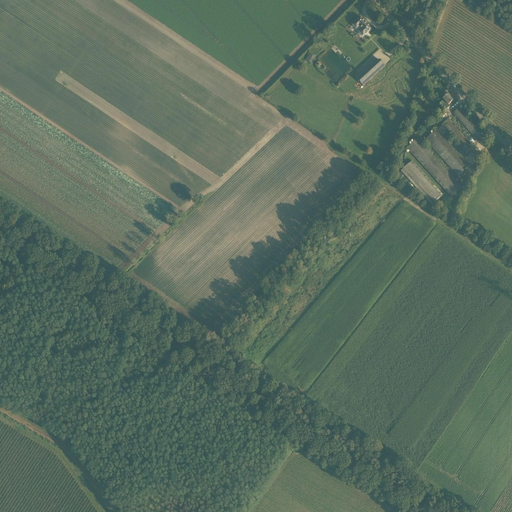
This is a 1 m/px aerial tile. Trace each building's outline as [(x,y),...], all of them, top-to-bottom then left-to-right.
[(359,33),(363,36),(365,34),(366,35),(371,30),(360,17),(355,22),(355,23),(353,25),(356,29),(359,27),(362,30),(359,33)] [(309,53),(305,60),(312,64),(315,57),(309,53)] [(378,72),(373,66),(357,80),(362,86),(378,72)] [(440,104),(439,105),(441,107),(442,106),(444,108),(446,110),(449,107),(448,105),(453,101),(448,95),(442,99),(444,101),(440,104)] [(482,134),(459,108),(453,114),(479,142),(483,138),(480,135),(482,134)] [(447,114),(445,111),(437,117),(440,120),(447,114)] [(442,127),(447,132),(466,153),(473,148),(447,120),(441,126),(442,127)] [(442,127),(437,131),(442,136),(447,132),(442,127)] [(436,130),(425,140),(458,177),(469,166),(442,136),(437,131),(436,130)] [(406,148),(407,148),(451,198),(462,188),(417,138),(406,148)] [(432,205),(442,195),(411,161),(401,171),(432,205)]
